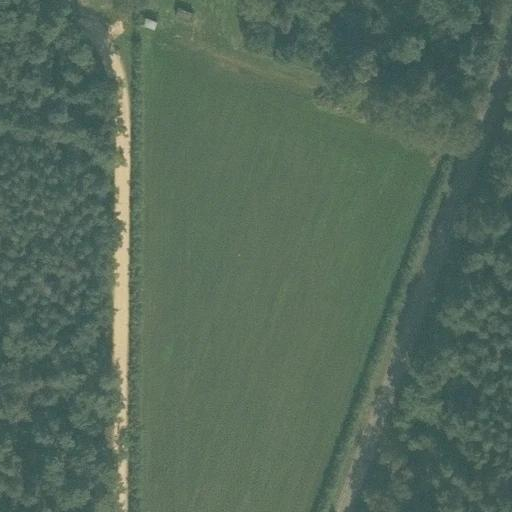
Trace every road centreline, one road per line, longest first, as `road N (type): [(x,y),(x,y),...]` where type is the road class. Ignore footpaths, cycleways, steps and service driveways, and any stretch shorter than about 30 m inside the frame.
road 1 (unclassified): [(343,511),(511,49)]
road 2 (track): [(118,511),(120,87),(112,55)]
